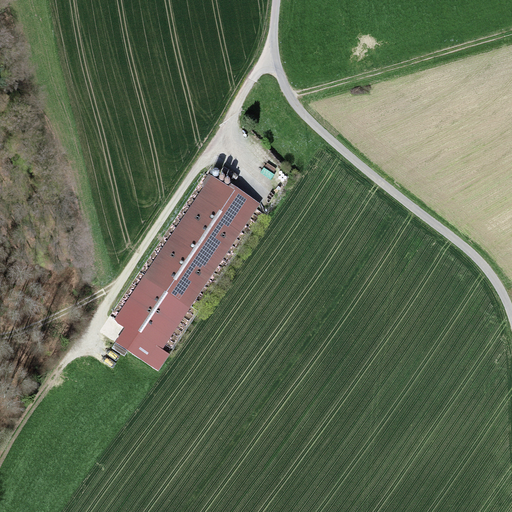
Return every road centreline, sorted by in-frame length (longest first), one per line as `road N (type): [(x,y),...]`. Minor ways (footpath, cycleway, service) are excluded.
road 1 (track): [(276,59),(252,79),(78,354),(0,510)]
road 2 (residential): [(276,0),(276,59),(297,106),(474,256),(511,314)]
road 3 (track): [(289,95),(511,32)]
